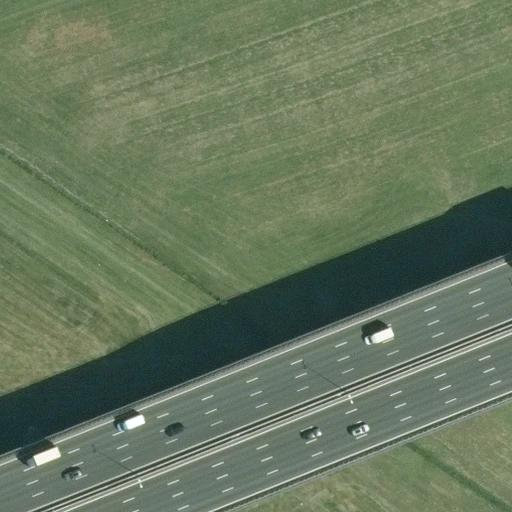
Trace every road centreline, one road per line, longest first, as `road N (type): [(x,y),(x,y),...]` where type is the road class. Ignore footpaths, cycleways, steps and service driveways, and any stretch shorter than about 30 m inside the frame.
road 1 (motorway): [(511,286),(0,491)]
road 2 (motorway): [(122,511),(511,356)]
